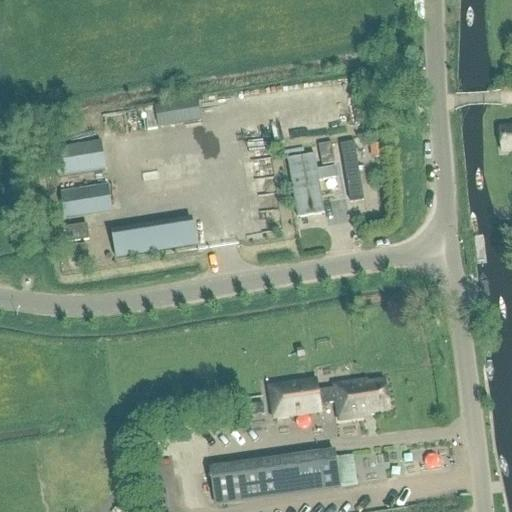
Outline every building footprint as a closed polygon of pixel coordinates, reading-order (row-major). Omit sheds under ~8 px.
[(155,110),(159,130),(200,122),(197,102),(155,110)] [(363,118),(346,120),(347,129),(365,127),(363,118)] [(511,128),(498,130),(500,153),(511,152),(511,128)] [(356,140),(339,143),(351,206),(369,202),(356,140)] [(268,152),(267,141),(248,144),(249,155),(268,152)] [(101,144),(53,152),(58,179),(105,172),(101,144)] [(319,148),(322,166),(333,166),(331,145),(319,148)] [(310,149),(293,153),(308,216),(325,212),(310,149)] [(271,196),(270,185),(253,186),(255,198),(271,196)] [(108,188),(60,195),(64,219),(111,212),(108,188)] [(275,237),(275,217),(259,218),(259,237),(275,237)] [(88,227),(60,230),(62,246),(90,242),(88,227)] [(83,267),(81,255),(67,258),(69,270),(83,267)] [(316,378),(268,385),(273,420),(321,414),(319,405),(335,403),(333,389),(317,391),(316,378)] [(335,403),(337,422),(362,418),(361,415),(388,411),(384,382),(366,384),(366,381),(332,386),(333,389),(335,403)] [(214,507),(338,489),(333,454),(209,472),(214,507)] [(99,498),(122,495),(120,473),(97,476),(99,498)] [(186,511),(185,485),(174,485),(175,511),(186,511)]
